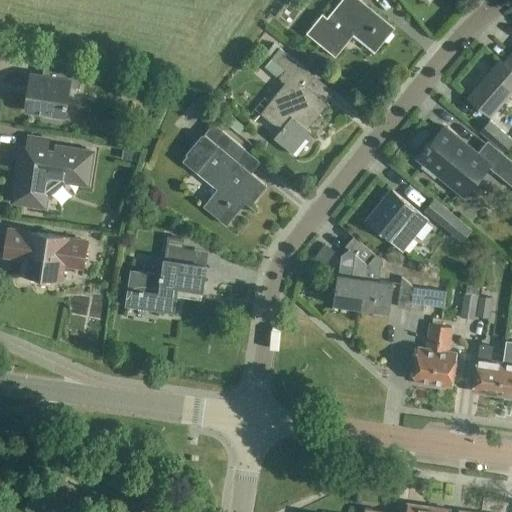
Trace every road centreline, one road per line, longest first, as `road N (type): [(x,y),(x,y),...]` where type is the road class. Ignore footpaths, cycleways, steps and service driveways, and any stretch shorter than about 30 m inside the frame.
road 1 (residential): [(254,419),(284,253),(432,71),(501,0)]
road 2 (tertiary): [(511,454),(254,419)]
road 3 (tertiary): [(254,419),(0,384)]
